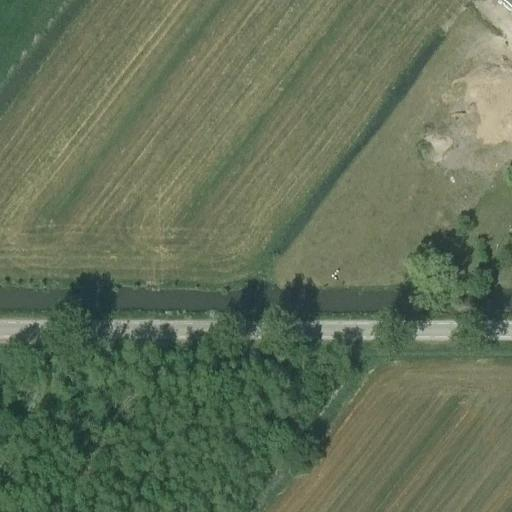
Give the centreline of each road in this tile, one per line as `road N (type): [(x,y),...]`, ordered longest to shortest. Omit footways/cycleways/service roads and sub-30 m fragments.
road 1 (tertiary): [(511,332),(0,331)]
road 2 (track): [(46,331),(44,391),(0,459)]
